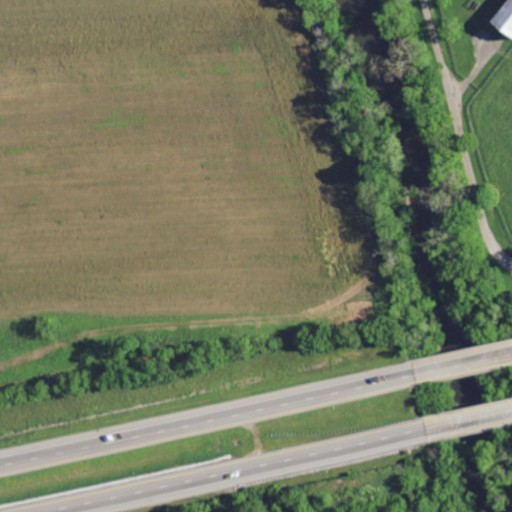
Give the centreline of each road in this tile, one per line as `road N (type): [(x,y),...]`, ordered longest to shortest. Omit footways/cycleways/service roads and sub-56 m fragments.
road 1 (motorway): [(423,374),(0,460)]
road 2 (motorway): [(54,511),(437,427)]
